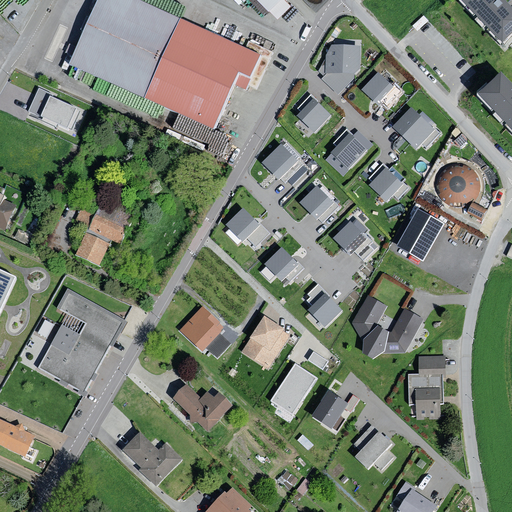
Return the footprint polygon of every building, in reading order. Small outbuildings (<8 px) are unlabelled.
[(129,0),(95,0),(66,66),(211,133),(232,88),(243,92),(257,57),(129,0)] [(238,0),(239,0),(253,0),(263,8),(273,18),(286,4),(281,0),(238,0)] [(300,0),(312,11),(323,0),(300,0)] [(511,34),(511,8),(504,0),(462,0),(503,43),(511,34)] [(361,46),(332,45),(326,56),(326,74),(355,74),(360,69),(361,46)] [(396,88),(379,72),(362,90),(380,106),(396,88)] [(511,85),(501,74),(479,94),(511,129),(511,85)] [(80,111),(38,91),(29,110),(72,129),(80,111)] [(331,114),(314,98),(298,116),(315,132),(331,114)] [(435,130),(412,108),(394,127),(416,149),(435,130)] [(359,130),(354,135),(368,150),(374,145),(359,130)] [(354,135),(351,133),(332,151),(349,168),(368,150),(354,135)] [(298,161),(282,143),(262,162),(279,179),(298,161)] [(440,201),(446,205),(452,207),(459,207),(466,205),(472,200),(476,194),(477,187),(477,180),(474,174),(469,168),(462,165),(455,164),(448,165),(442,169),(437,175),(435,181),(434,188),(436,195),(440,201)] [(403,184),(386,168),(369,186),(387,202),(403,184)] [(334,201),(317,185),(300,202),(318,218),(334,201)] [(0,231),(12,206),(0,201),(0,231)] [(473,204),(470,213),(484,217),(487,208),(473,204)] [(260,223),(243,207),(227,225),(244,241),(260,223)] [(129,222),(97,208),(91,215),(79,209),(73,223),(85,230),(72,257),(96,267),(109,241),(117,247),(129,222)] [(444,225),(418,210),(398,246),(424,261),(444,225)] [(367,237),(350,221),(334,239),(351,255),(367,237)] [(299,263),(282,247),(266,264),(283,280),(299,263)] [(0,313),(16,277),(0,269),(0,313)] [(342,309),(325,293),(309,311),(326,327),(342,309)] [(66,294),(56,312),(83,324),(66,356),(48,346),(36,371),(81,397),(121,323),(66,294)] [(420,320),(402,309),(391,332),(387,335),(385,333),(375,326),(385,305),(366,296),(351,323),(361,339),(358,349),(360,356),(371,359),(381,354),(391,354),(397,354),(402,354),(420,320)] [(203,308),(182,330),(203,351),(222,332),(219,329),(222,327),(203,308)] [(49,336),(55,322),(46,318),(40,333),(49,336)] [(291,335),(265,318),(243,352),(269,369),(291,335)] [(328,362),(314,353),(309,360),(323,370),(328,362)] [(442,356),(416,358),(416,375),(438,376),(442,376),(442,356)] [(318,378),(296,364),(272,401),(294,415),(318,378)] [(438,376),(416,375),(406,375),(406,406),(412,406),(414,421),(438,420),(437,404),(442,405),(438,376)] [(188,386),(175,399),(208,431),(232,405),(218,391),(213,397),(206,391),(200,397),(188,386)] [(348,404),(329,392),(314,416),(332,427),(348,404)] [(0,421),(0,443),(24,454),(33,436),(25,432),(21,425),(15,428),(0,421)] [(392,444),(372,425),(354,444),(362,451),(356,457),(369,469),(375,463),(382,470),(393,457),(386,450),(392,444)] [(141,433),(125,450),(143,468),(141,471),(156,486),(182,458),(167,443),(160,451),(141,433)] [(305,479),(298,489),(302,492),(310,482),(305,479)] [(433,511),(437,505),(414,490),(415,489),(406,484),(399,496),(405,500),(396,511),(433,511)] [(230,487),(208,511),(209,511),(253,511),(248,507),(250,505),(230,487)]
